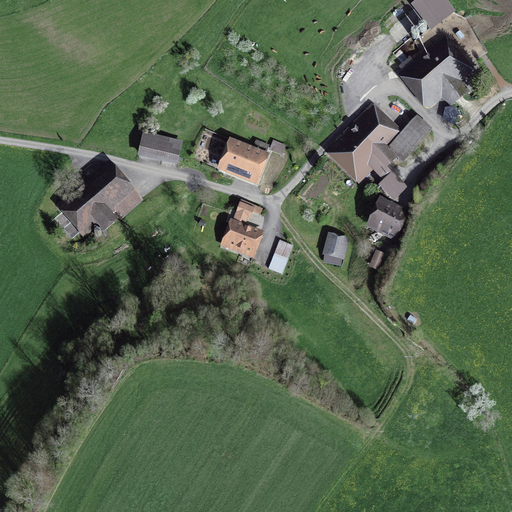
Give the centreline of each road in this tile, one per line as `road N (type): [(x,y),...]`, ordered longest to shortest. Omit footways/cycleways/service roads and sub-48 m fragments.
road 1 (unclassified): [(0,141),(97,156),(268,201),(373,93)]
road 2 (track): [(405,379),(404,352),(307,251),(273,200)]
road 3 (track): [(511,92),(453,133),(393,86),(373,93)]
